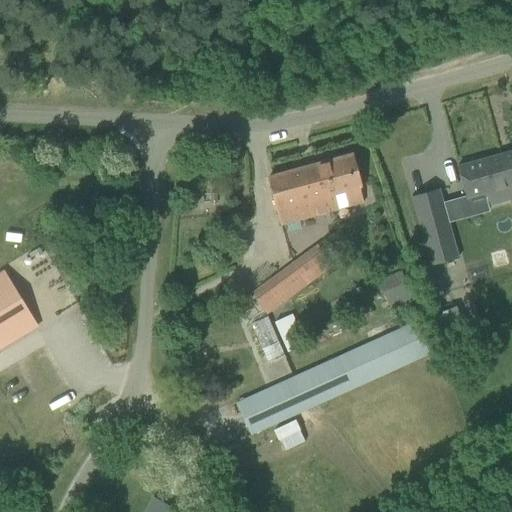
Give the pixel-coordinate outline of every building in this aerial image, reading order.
[(511,151),(498,155),(510,200),(511,199),(511,151)] [(268,178),(281,225),(364,203),(361,190),(362,190),(353,155),(268,178)] [(498,155),(457,166),(466,199),(485,193),(487,202),(496,199),(497,203),(510,200),(498,155)] [(412,197),(431,265),(457,258),(438,190),(412,197)] [(203,194),(195,194),(195,203),(204,203),(203,194)] [(253,293),(267,314),(333,267),(319,246),(253,293)] [(401,271),(379,281),(391,309),(413,300),(401,271)] [(0,348),(23,335),(0,296),(0,348)] [(284,354),(267,316),(251,324),(267,361),(284,354)] [(238,404),(251,433),(434,350),(421,321),(245,400),(244,398),(240,400),(241,402),(238,404)] [(146,511),(179,511),(155,498),(146,511)]
